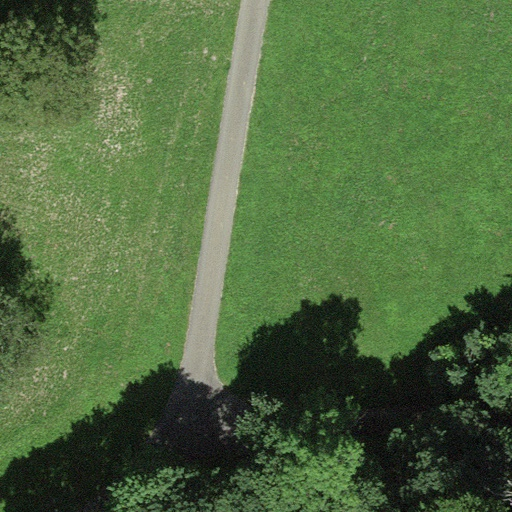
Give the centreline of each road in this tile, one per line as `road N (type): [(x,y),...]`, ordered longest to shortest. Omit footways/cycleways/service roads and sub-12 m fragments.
road 1 (track): [(254,0),(189,436),(67,511)]
road 2 (track): [(511,418),(189,436)]
